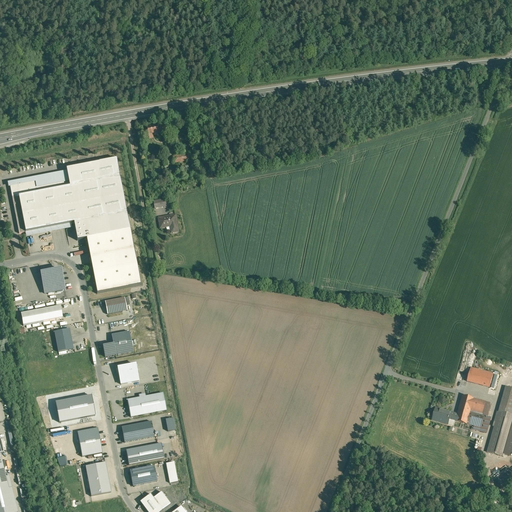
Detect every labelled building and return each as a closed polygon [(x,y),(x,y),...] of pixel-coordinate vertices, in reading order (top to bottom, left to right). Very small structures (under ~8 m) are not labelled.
[(159,125),(148,127),(150,136),(160,134),(159,128),(159,125)] [(179,156),(173,157),(175,164),(190,161),(188,154),(183,155),(179,156)] [(118,159),(66,169),(69,181),(48,185),(48,183),(45,183),(45,185),(37,187),(36,181),(10,186),(19,234),(74,223),(77,241),(86,239),(132,231),(118,159)] [(167,199),(155,202),(156,209),(169,206),(167,199)] [(176,216),(159,219),(161,228),(161,227),(172,225),(172,229),(171,229),(172,233),(179,232),(176,216)] [(142,285),(132,231),(86,239),(97,294),(142,285)] [(61,270),(41,274),(41,275),(39,275),(40,279),(42,279),(45,294),(65,290),(61,270)] [(125,298),(105,302),(107,315),(127,311),(125,298)] [(60,306),(21,314),(23,326),(62,319),(60,306)] [(69,330),(54,333),(58,353),(74,350),(69,330)] [(129,332),(112,336),(113,345),(115,355),(116,356),(133,353),(129,332)] [(115,355),(113,345),(105,347),(103,349),(105,358),(115,355)] [(135,365),(118,368),(121,385),(138,381),(135,365)] [(487,372),(471,368),(470,372),(486,376),(487,372)] [(486,376),(470,372),(467,382),(483,386),(486,376)] [(494,374),(487,372),(486,376),(483,386),(490,388),(494,374)] [(499,376),(494,374),(490,388),(489,390),(494,392),(499,376)] [(511,389),(506,387),(499,412),(511,415),(511,389)] [(163,394),(127,401),(131,418),(166,411),(163,394)] [(91,396),(55,403),(59,423),(95,416),(91,396)] [(474,399),(463,396),(457,416),(458,416),(456,421),(467,424),(470,413),(471,410),(483,414),(486,402),(474,399)] [(451,413),(436,409),(433,420),(448,424),(449,419),(456,421),(458,416),(457,416),(451,414),(451,413)] [(511,415),(499,412),(497,412),(494,422),(496,423),(487,453),(503,457),(504,455),(511,427),(511,415)] [(485,417),(470,413),(467,424),(482,428),(485,417)] [(151,422),(121,428),(124,443),(154,437),(154,434),(151,422)] [(98,429),(77,433),(82,457),(102,453),(98,429)] [(0,511),(13,511),(0,455),(0,454),(4,454),(0,439),(0,511)] [(161,445),(126,451),(129,466),(164,459),(161,445)] [(105,463),(85,467),(91,497),(111,493),(105,463)] [(174,463),(166,464),(170,484),(177,482),(174,463)] [(154,467),(130,472),(133,487),(157,482),(154,467)] [(150,494),(140,502),(146,511),(161,511),(171,505),(161,493),(153,499),(150,494)]
